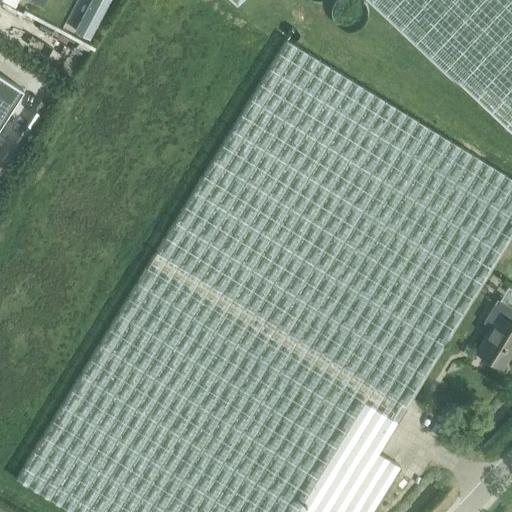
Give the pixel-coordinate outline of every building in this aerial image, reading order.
[(107,0),(93,0),(74,31),(88,39),(111,2),(107,0)] [(511,0),(232,0),(235,3),(237,0),(371,0),(511,132),(511,0)] [(295,511),(296,510),(300,511),(370,511),(398,467),(376,453),(511,233),(511,178),(285,40),(14,478),(68,511),(295,511)] [(0,74),(0,124),(22,89),(0,74)] [(500,368),(511,349),(511,323),(501,317),(507,307),(496,299),(482,322),(490,327),(475,352),(500,368)]
